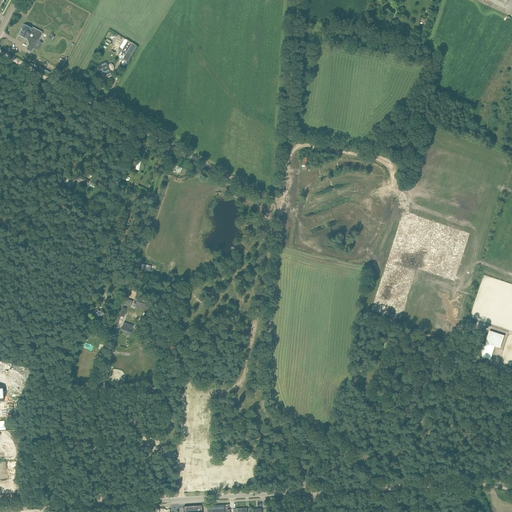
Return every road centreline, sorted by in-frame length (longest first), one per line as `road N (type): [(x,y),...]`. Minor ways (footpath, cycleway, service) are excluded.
road 1 (track): [(0,53),(277,202)]
road 2 (unclassified): [(0,510),(309,489)]
road 3 (unclassified): [(511,489),(467,482),(309,489)]
